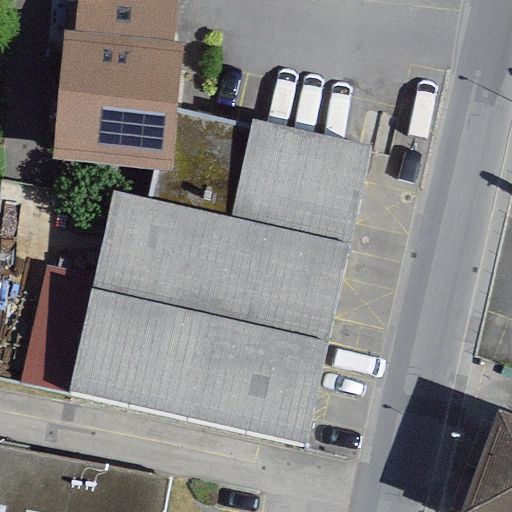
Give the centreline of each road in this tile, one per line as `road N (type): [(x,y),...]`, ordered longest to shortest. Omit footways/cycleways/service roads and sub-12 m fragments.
road 1 (residential): [(502,0),(390,511)]
road 2 (unknown): [(394,478),(0,403)]
